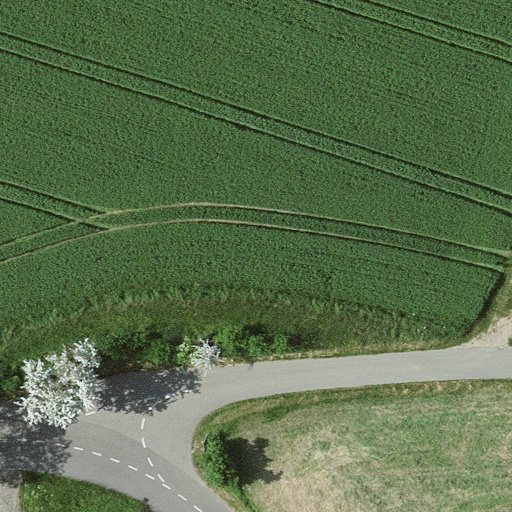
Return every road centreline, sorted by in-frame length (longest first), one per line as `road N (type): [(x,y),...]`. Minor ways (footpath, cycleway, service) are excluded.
road 1 (unclassified): [(70,444),(133,407),(220,385),(511,362)]
road 2 (unclassified): [(199,511),(130,466),(70,444)]
